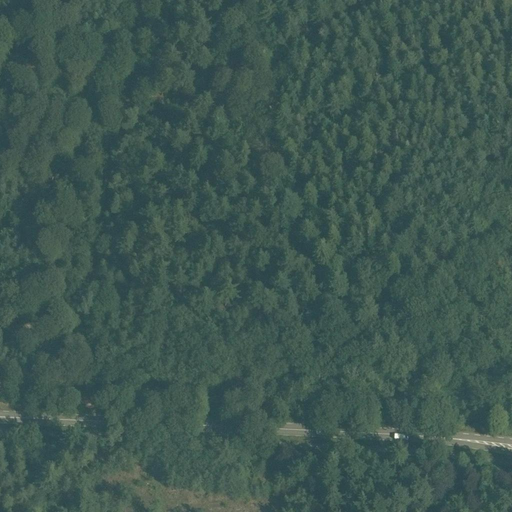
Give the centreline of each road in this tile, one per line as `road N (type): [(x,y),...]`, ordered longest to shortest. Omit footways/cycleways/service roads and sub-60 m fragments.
road 1 (primary): [(511,447),(423,434),(0,415)]
road 2 (track): [(84,314),(119,103),(261,69),(377,0)]
road 3 (track): [(511,226),(370,318),(319,327),(143,309),(84,314)]
road 4 (track): [(234,0),(212,147),(370,318)]
